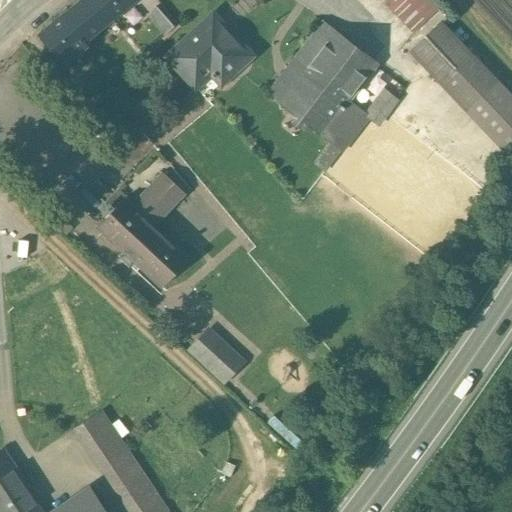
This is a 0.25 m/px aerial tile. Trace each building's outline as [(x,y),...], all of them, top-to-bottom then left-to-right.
[(97,0),(80,0),(61,16),(85,43),(113,19),(97,0)] [(135,0),(97,0),(113,19),(136,1),(135,0)] [(442,7),(435,0),(388,0),(385,3),(413,33),(442,7)] [(174,27),(156,6),(146,15),(164,36),(174,27)] [(242,46),(213,15),(167,57),(195,87),(211,72),(221,84),(242,65),(242,66),(245,61),(247,56),(246,50),(243,46),(242,46)] [(85,43),(61,16),(39,34),(65,65),(87,47),(85,43)] [(375,65),(321,24),(267,94),(318,134),(341,152),(368,116),(369,115),(349,100),(375,65)] [(497,83),(441,24),(412,52),(467,111),(497,83)] [(109,103),(96,116),(105,125),(118,113),(109,103)] [(118,113),(105,125),(113,133),(126,121),(118,113)] [(126,121),(113,133),(122,142),(135,130),(126,121)] [(161,175),(133,205),(125,197),(97,227),(162,288),(190,259),(155,226),(185,194),(186,194),(163,172),(161,174),(161,175)] [(239,362),(210,334),(193,352),(223,380),(239,362)] [(127,452),(100,412),(75,429),(95,459),(103,454),(109,463),(110,464),(127,452)] [(40,511),(13,471),(16,470),(3,450),(0,452),(0,511),(40,511)] [(155,496),(127,452),(110,464),(138,507),(155,496)] [(110,464),(109,463),(103,454),(95,459),(129,511),(134,511),(133,510),(138,507),(110,464)] [(106,511),(90,488),(54,511),(106,511)] [(138,507),(133,510),(134,511),(166,511),(155,496),(138,507)]
